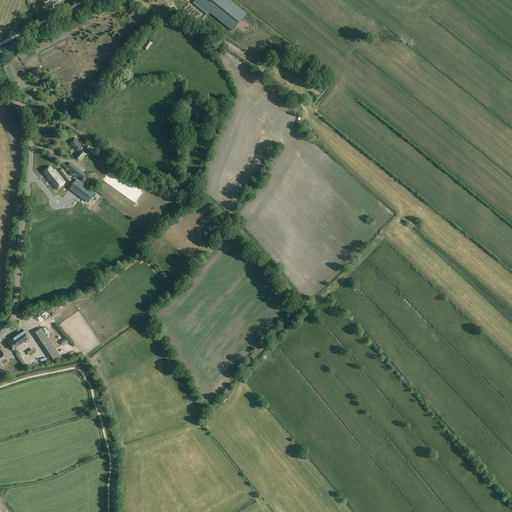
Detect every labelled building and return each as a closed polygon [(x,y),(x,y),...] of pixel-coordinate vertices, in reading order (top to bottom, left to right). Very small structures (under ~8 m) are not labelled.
[(228,0),(193,0),(233,31),(246,14),(228,0)] [(148,40),(143,47),(147,50),(152,43),(148,40)] [(85,146),(75,138),(71,144),(73,146),(72,147),(79,153),(75,157),(79,161),(85,154),(81,151),(85,146)] [(89,144),(85,149),(93,156),(97,151),(89,144)] [(75,167),(71,163),(67,168),(71,171),(72,171),(77,176),(81,171),(75,166),(75,167)] [(63,198),(71,191),(65,183),(56,172),(58,170),(53,164),(50,167),(44,172),(47,177),(46,178),(56,190),(63,198)] [(73,182),(62,168),(59,171),(68,183),(69,183),(70,184),(73,182)] [(73,185),(70,189),(74,192),(88,202),(95,193),(77,179),(73,185)] [(50,197),(53,192),(47,188),(43,193),(50,197)] [(48,305),(50,311),(57,308),(55,302),(48,305)] [(54,361),(61,356),(41,328),(35,332),(54,361)] [(13,350),(30,338),(24,330),(7,342),(13,350)] [(34,346),(27,349),(30,354),(37,350),(34,346)] [(0,365),(8,361),(6,357),(5,355),(1,350),(0,351),(0,365)]
